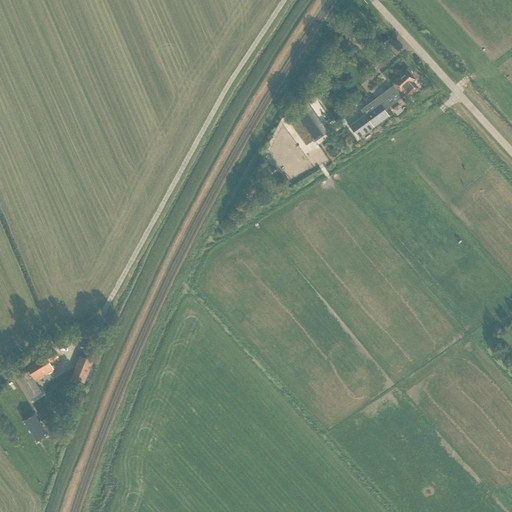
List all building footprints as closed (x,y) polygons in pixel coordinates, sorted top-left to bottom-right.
[(350,127),(358,139),(389,117),(389,116),(384,108),(404,95),(407,98),(417,89),(412,83),(415,81),(408,72),(394,85),(376,99),(361,110),(365,116),(350,127)] [(301,110),(288,119),(299,134),(311,125),(301,110)] [(19,379),(32,400),(39,395),(43,393),(35,381),(53,370),(49,364),(58,358),(54,352),(25,370),(27,373),(19,379)] [(83,385),(92,362),(79,357),(70,380),(83,385)] [(464,386),(442,405),(511,481),(511,438),(498,423),(511,409),(511,367),(477,400),(464,386)] [(46,398),(43,393),(39,395),(32,400),(35,405),(46,398)] [(40,423),(38,420),(35,415),(24,422),(37,442),(48,436),(41,425),(40,423)]
